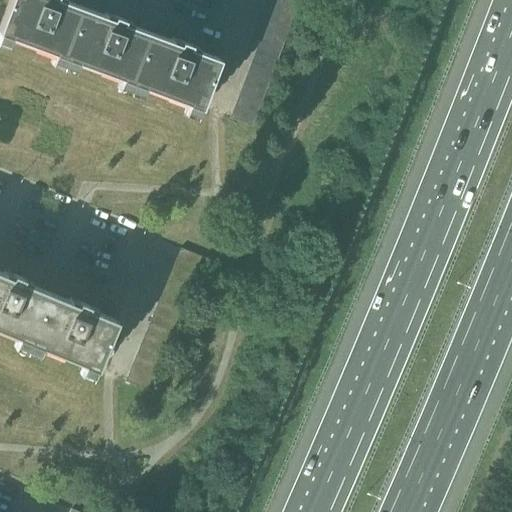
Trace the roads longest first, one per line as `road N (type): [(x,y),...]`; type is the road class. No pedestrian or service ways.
road 1 (motorway): [(511,27),(313,511)]
road 2 (motorway): [(405,511),(511,256)]
road 3 (residential): [(140,300),(0,242)]
